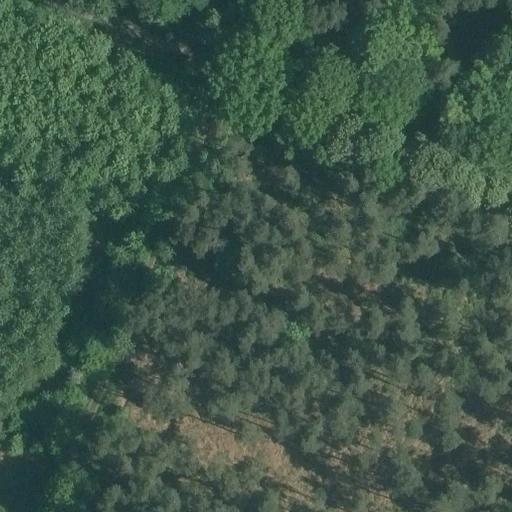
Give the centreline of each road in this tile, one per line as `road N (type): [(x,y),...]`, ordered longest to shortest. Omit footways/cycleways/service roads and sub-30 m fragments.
road 1 (track): [(511,181),(209,63)]
road 2 (track): [(209,63),(49,0)]
road 3 (track): [(511,18),(396,137)]
